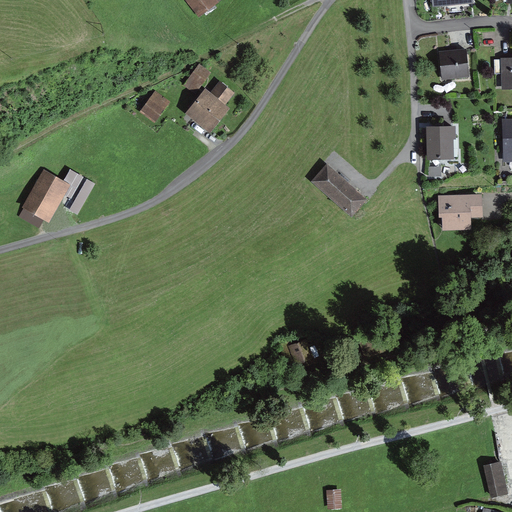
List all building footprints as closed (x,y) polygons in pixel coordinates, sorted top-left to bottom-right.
[(193,0),(202,11),(216,0),(193,0)] [(465,52),(443,53),(445,76),(467,74),(465,52)] [(205,82),(193,73),(181,90),(193,98),(205,82)] [(219,95),(210,107),(219,113),(228,102),(219,95)] [(198,98),(179,123),(203,141),(222,116),(219,113),(210,107),(198,98)] [(164,110),(151,100),(135,118),(148,129),(164,110)] [(452,128),(430,128),(430,157),(453,156),(452,128)] [(364,199),(326,166),(314,181),(352,214),(364,199)] [(59,190),(39,179),(16,219),(43,234),(60,205),(66,208),(79,187),(65,179),(59,190)] [(480,195),(440,197),(441,214),(445,214),(445,228),(469,227),(468,217),(481,216),(480,195)] [(296,353),(317,345),(311,330),(290,338),(296,353)] [(501,462),(484,466),(492,498),(508,494),(501,462)] [(334,511),(334,498),(320,498),(320,511),(334,511)]
